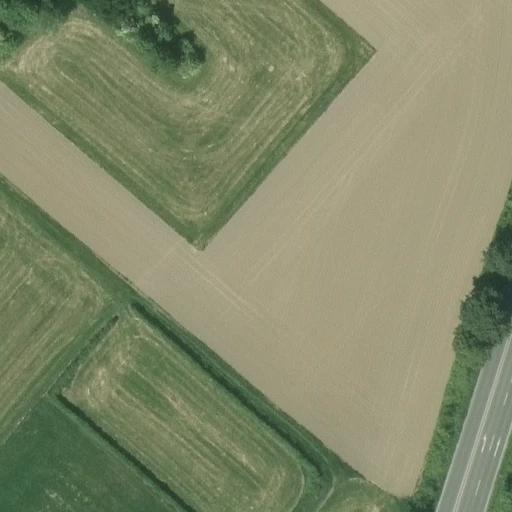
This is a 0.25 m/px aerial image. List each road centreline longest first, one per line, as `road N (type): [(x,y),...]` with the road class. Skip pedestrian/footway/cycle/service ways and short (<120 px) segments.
road 1 (track): [(335,511),(350,498),(351,480),(0,176)]
road 2 (primary): [(463,511),(511,360)]
